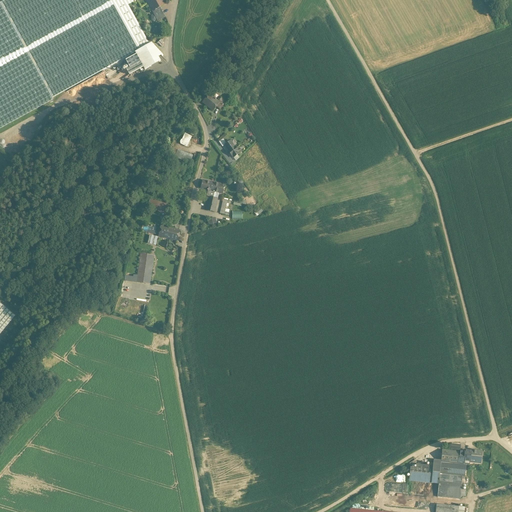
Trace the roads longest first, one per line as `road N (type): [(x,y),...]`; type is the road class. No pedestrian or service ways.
road 1 (track): [(326,0),(431,185),(494,436)]
road 2 (track): [(204,511),(173,333),(82,306),(0,389)]
road 3 (unclassified): [(173,333),(206,134),(172,63),(176,0)]
road 4 (track): [(494,436),(433,442),(324,511)]
